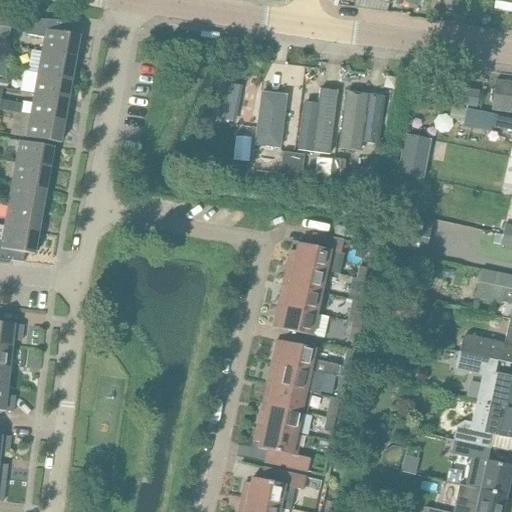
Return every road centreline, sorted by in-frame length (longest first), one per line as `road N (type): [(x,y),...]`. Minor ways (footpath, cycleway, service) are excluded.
road 1 (residential): [(205,511),(265,242),(95,213)]
road 2 (residential): [(54,511),(82,285)]
road 3 (residential): [(95,213),(134,0)]
road 4 (unclassified): [(511,53),(297,24)]
road 5 (unclassified): [(297,24),(136,0)]
